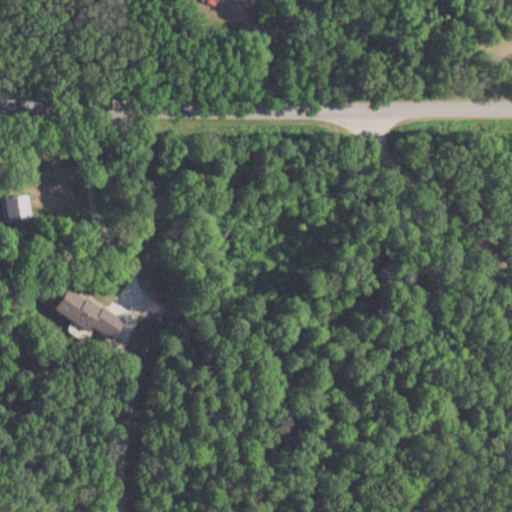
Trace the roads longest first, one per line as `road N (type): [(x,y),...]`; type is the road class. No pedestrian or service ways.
road 1 (residential): [(511,102),(0,102)]
road 2 (residential): [(511,252),(369,103)]
